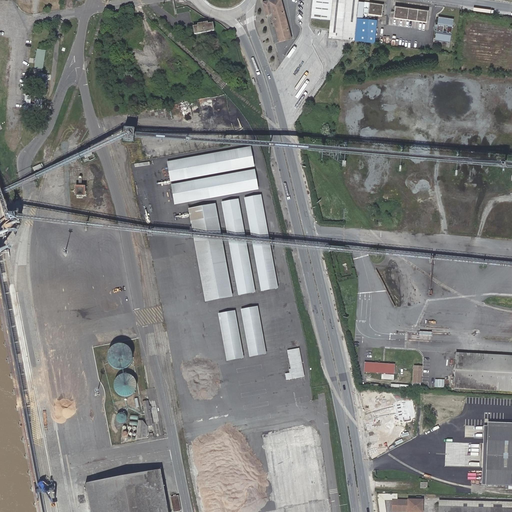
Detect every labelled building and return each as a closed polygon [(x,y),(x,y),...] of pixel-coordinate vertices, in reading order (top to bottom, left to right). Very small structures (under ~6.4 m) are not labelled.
[(271,12),(279,41),(292,38),(281,0),(272,0),(263,2),(266,14),(271,12)] [(315,0),(314,18),(333,20),(334,0),(315,0)] [(331,38),(355,41),(358,14),(358,12),(359,1),(359,0),(334,0),(333,20),(331,38)] [(355,41),(361,41),(364,13),(365,2),(359,1),(358,12),(358,14),(355,41)] [(370,3),(369,14),(382,15),(383,5),(370,3)] [(427,22),(428,11),(396,7),(395,17),(427,22)] [(455,19),(440,17),(437,41),(451,43),(455,19)] [(214,32),(212,23),(206,24),(206,23),(197,24),(197,25),(192,26),(194,35),(214,32)] [(44,71),(46,50),(37,50),(35,70),(44,71)] [(249,151),(164,167),(167,179),(251,163),(249,151)] [(253,173),(169,189),(171,201),(256,185),(253,173)] [(244,198),(262,291),(275,288),(258,196),(244,198)] [(252,292),(235,200),(221,203),(240,294),(252,292)] [(188,208),(206,301),(229,297),(211,204),(188,208)] [(353,273),(346,249),(334,253),(340,277),(353,273)] [(242,308),(251,353),(263,351),(255,306),(242,308)] [(241,355),(233,310),(220,312),(227,358),(241,355)] [(303,372),(297,338),(292,339),(294,344),(285,346),(289,367),(283,368),(285,376),(303,372)] [(119,343),(116,343),(113,344),(111,344),(110,345),(108,347),(106,349),(105,351),(105,354),(105,356),(107,361),(110,364),(113,365),(115,366),(117,366),(119,366),(123,364),(125,362),(126,360),(127,358),(128,355),(128,353),(127,351),(127,349),(126,348),(124,346),(122,344),(119,343)] [(450,390),(511,393),(511,357),(452,354),(450,390)] [(389,373),(390,365),(361,363),(360,371),(389,373)] [(417,370),(410,369),(409,382),(416,383),(417,370)] [(120,372),(117,372),(115,374),(113,376),(111,379),(111,381),(111,384),(111,386),(112,388),(113,390),(115,392),(117,393),(121,394),(123,394),(126,394),(127,393),(130,391),(132,389),(133,384),(131,375),(129,374),(126,372),(120,372)] [(144,424),(149,423),(146,405),(145,398),(140,399),(144,424)] [(414,407),(415,407),(415,402),(415,399),(400,398),(400,406),(407,406),(407,409),(414,410),(414,407)] [(116,411),(115,412),(114,414),(114,416),(114,418),(115,419),(118,420),(119,420),(120,419),(121,417),(122,416),(122,415),(121,413),(120,412),(119,411),(117,411),(116,411)] [(69,426),(78,424),(76,416),(67,418),(69,426)] [(139,419),(133,419),(133,436),(142,435),(144,424),(139,419)] [(326,500),(311,426),(262,435),(276,509),(326,500)] [(77,427),(69,429),(72,444),(80,442),(77,427)] [(511,487),(511,428),(484,427),(481,486),(511,487)] [(252,511),(238,438),(189,448),(201,511),(252,511)] [(119,471),(142,466),(141,462),(118,467),(119,471)] [(87,511),(165,511),(156,465),(81,479),(87,511)] [(175,492),(167,493),(170,508),(177,507),(175,492)] [(384,511),(382,492),(373,492),(373,493),(376,493),(378,511),(384,511)] [(389,511),(418,511),(418,501),(389,501),(389,511)]
